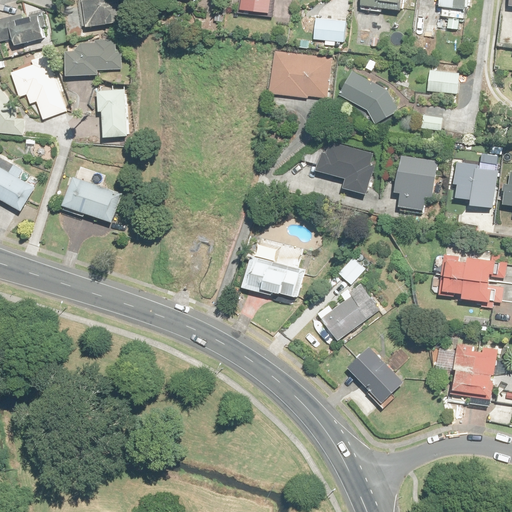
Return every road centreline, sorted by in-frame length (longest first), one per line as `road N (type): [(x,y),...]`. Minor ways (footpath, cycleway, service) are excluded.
road 1 (tertiary): [(0,264),(162,317),(256,366),(315,419),(355,487)]
road 2 (residential): [(511,453),(450,444),(355,487)]
